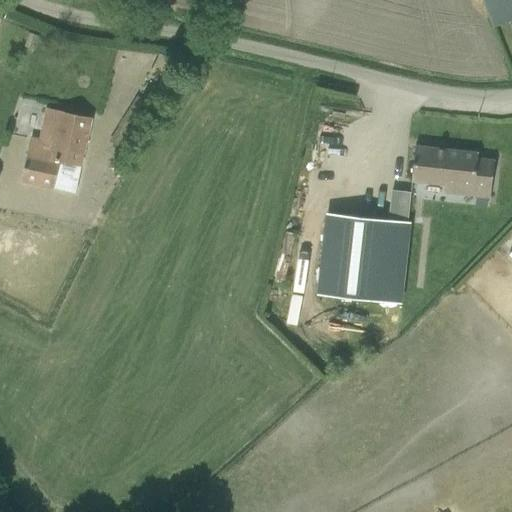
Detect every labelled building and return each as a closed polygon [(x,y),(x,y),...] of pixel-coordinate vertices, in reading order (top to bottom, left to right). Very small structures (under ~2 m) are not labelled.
[(511,0),(482,0),(493,28),(511,20),(511,0)] [(24,47),(34,50),(38,37),(28,34),(24,47)] [(148,75),(170,87),(182,65),(159,53),(148,75)] [(109,141),(128,153),(160,103),(140,91),(109,141)] [(22,182),(74,193),(90,118),(59,112),(52,143),(41,141),(38,155),(26,152),(26,153),(28,153),(22,182)] [(443,195),(489,200),(494,161),(477,158),(477,153),(415,146),(411,183),(444,186),(443,195)] [(325,213),(316,294),(400,303),(409,222),(325,213)]
